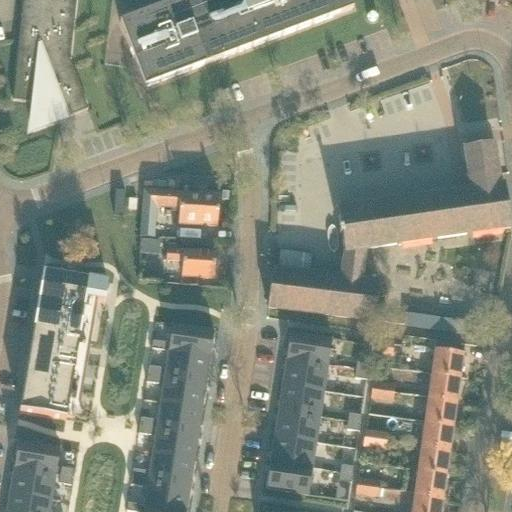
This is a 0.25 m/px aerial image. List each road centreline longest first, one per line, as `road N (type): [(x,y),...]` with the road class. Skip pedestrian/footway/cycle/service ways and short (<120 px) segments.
road 1 (residential): [(236,125),(250,181),(250,305),(218,511)]
road 2 (unclassified): [(236,125),(464,41),(493,46),(511,72)]
road 3 (unclassified): [(0,207),(236,125)]
road 4 (residential): [(476,511),(511,320)]
